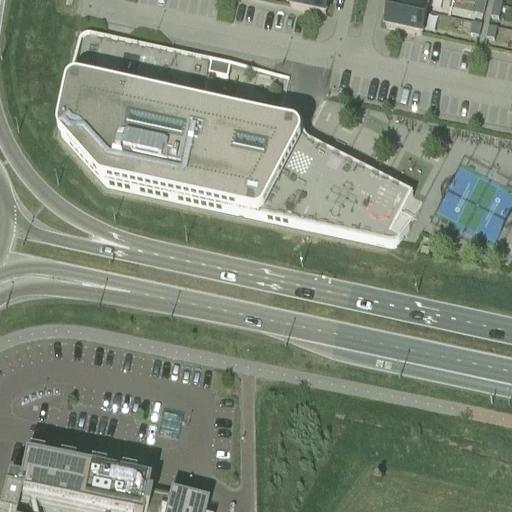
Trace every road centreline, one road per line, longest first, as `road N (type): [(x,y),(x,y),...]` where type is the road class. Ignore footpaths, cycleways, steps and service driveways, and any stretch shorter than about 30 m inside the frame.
road 1 (primary): [(104,289),(511,372)]
road 2 (primary): [(511,332),(160,258)]
road 3 (residential): [(90,0),(88,6),(333,58)]
road 4 (primary): [(160,258),(59,209),(0,134)]
road 5 (primary): [(160,258),(7,226)]
road 6 (residential): [(360,64),(511,96)]
